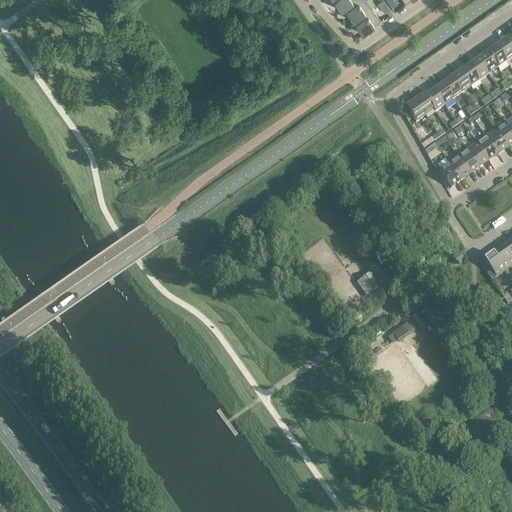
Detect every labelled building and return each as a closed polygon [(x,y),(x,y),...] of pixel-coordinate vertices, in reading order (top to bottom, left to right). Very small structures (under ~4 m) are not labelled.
[(355,0),(332,0),(340,11),(343,8),(355,0)] [(365,0),(355,0),(343,8),(352,21),(371,8),(365,0)] [(383,0),(382,0),(378,3),(381,8),(386,5),(383,0)] [(381,21),(371,8),(352,21),(362,34),(381,21)] [(511,57),(511,53),(504,42),(495,48),(505,63),(511,57)] [(505,63),(495,48),(486,54),(497,69),(505,63)] [(497,69),(486,54),(477,60),(488,75),(497,69)] [(488,75),(477,60),(469,67),(479,81),(488,75)] [(479,81),(469,67),(460,73),(470,87),(479,81)] [(470,87),(460,73),(451,79),(461,94),(470,87)] [(461,94),(451,79),(442,85),(452,100),(461,94)] [(452,100),(442,85),(433,91),(444,106),(452,100)] [(444,106),(433,91),(424,98),(433,110),(435,112),(444,106)] [(423,96),(414,102),(425,117),(433,110),(424,98),(423,96)] [(493,103),(497,108),(503,104),(500,99),(493,103)] [(425,117),(414,102),(405,108),(415,123),(425,117)] [(511,135),(504,124),(495,131),(506,147),(511,142),(511,143),(511,135)] [(506,147),(495,131),(485,137),(497,155),(501,152),(500,151),(506,147)] [(497,155),(485,137),(476,144),(487,160),(493,156),(494,157),(497,155)] [(487,160),(476,144),(467,150),(479,168),(482,166),(481,164),(487,160)] [(434,145),(424,152),(427,156),(437,149),(434,145)] [(479,168),(467,150),(457,157),(468,173),(474,169),(475,170),(479,168)] [(468,173),(457,157),(448,164),(460,181),(464,179),(462,177),(468,173)] [(460,181),(448,164),(438,171),(449,186),(456,182),(457,183),(460,181)] [(511,242),(503,249),(511,261),(511,242)] [(511,267),(511,261),(503,249),(495,255),(511,278),(511,277),(511,276),(508,270),(511,267)] [(495,255),(486,262),(492,271),(487,275),(492,281),(504,272),(509,279),(511,278),(495,255)] [(375,279),(371,282),(361,289),(366,296),(376,289),(374,286),(378,283),(375,279)] [(430,323),(421,311),(415,315),(424,327),(430,323)] [(413,331),(407,323),(392,334),(397,342),(413,331)] [(367,348),(360,354),(366,362),(373,356),(367,348)]
